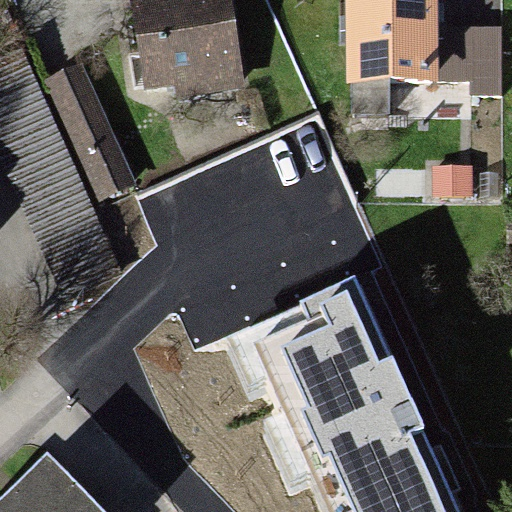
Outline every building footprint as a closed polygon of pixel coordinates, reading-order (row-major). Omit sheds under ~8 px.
[(131,0),(146,88),(174,84),(176,97),(245,86),(231,0),(131,0)] [(436,0),(344,0),(344,79),(436,79),(436,0)] [(83,61),(44,78),(97,201),(136,184),(83,61)] [(306,318),(253,342),(329,511),(461,511),(354,274),(298,299),(306,318)] [(0,511),(93,511),(48,462),(0,504),(0,511)]
